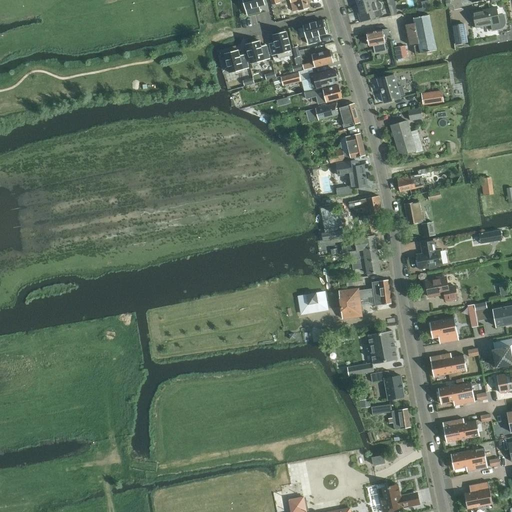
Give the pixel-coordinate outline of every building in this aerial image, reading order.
[(263,0),(243,0),(247,15),(261,12),(259,6),(265,5),(263,0)] [(297,1),(299,10),(309,8),(307,0),(290,0),(291,2),(297,1)] [(375,0),(371,0),(358,4),(360,13),(358,13),(361,22),(382,16),(381,9),(382,7),(381,4),(379,2),(376,2),(375,0)] [(476,27),(491,24),(492,30),(506,27),(504,15),(498,16),(496,8),(473,12),(476,27)] [(437,50),(434,39),(429,15),(413,18),(414,23),(406,25),(410,45),(418,44),(419,45),(414,46),(416,54),(420,53),(420,54),(437,50)] [(323,20),(303,25),(308,44),(320,41),(319,36),(326,34),(323,20)] [(453,26),(455,38),(456,44),(467,42),(466,32),(464,24),(453,26)] [(369,45),(369,46),(385,43),(384,37),(390,35),(388,29),(367,33),(368,39),(367,40),(366,40),(367,45),(368,45),(369,45)] [(274,42),(269,44),(272,55),(278,54),(279,59),(292,55),(291,51),(290,44),(286,31),(273,35),(274,42)] [(259,41),(246,44),(251,64),(270,59),(266,45),(261,46),(259,41)] [(238,50),(225,54),(230,73),(249,68),(245,54),(240,56),(238,50)] [(329,51),(311,55),(314,68),(332,63),(329,51)] [(335,70),(310,77),(313,90),(322,88),(322,86),(338,82),(338,81),(339,80),(338,76),(336,75),(335,70)] [(281,77),(283,85),(301,81),(299,73),(281,77)] [(377,80),(382,94),(384,103),(401,98),(400,96),(404,94),(402,86),(397,87),(394,75),(377,80)] [(320,96),(324,95),(326,103),(342,98),(339,86),(319,91),(318,90),(310,91),(312,96),(319,94),(320,96)] [(422,94),(424,104),(444,101),(442,91),(422,94)] [(309,122),(320,120),(340,114),(341,120),(342,120),(343,127),(359,123),(354,104),(338,109),(337,103),(306,111),(309,122)] [(409,111),(411,121),(423,119),(421,108),(409,111)] [(391,126),(400,155),(416,151),(416,153),(423,151),(417,130),(411,132),(408,121),(391,126)] [(366,155),(364,148),(360,133),(346,137),(351,158),(366,155)] [(329,152),(331,163),(345,160),(343,149),(329,152)] [(344,176),(349,175),(352,188),(367,186),(365,177),(367,177),(367,175),(364,175),(363,166),(358,167),(357,161),(346,163),(337,164),(338,170),(343,170),(344,176)] [(431,177),(430,170),(429,170),(422,172),(422,174),(397,179),(400,192),(421,187),(419,179),(431,177)] [(481,179),(483,195),(494,194),(492,177),(481,179)] [(337,189),(338,196),(352,194),(351,187),(337,189)] [(428,195),(429,200),(441,198),(440,192),(428,195)] [(485,196),(486,209),(497,208),(496,195),(485,196)] [(348,202),(350,208),(354,208),(355,213),(360,212),(361,217),(357,217),(360,233),(376,230),(373,214),(382,213),(379,196),(366,199),(348,202)] [(422,223),(418,202),(405,204),(409,225),(422,223)] [(422,224),(424,237),(435,235),(433,222),(422,224)] [(479,233),(481,244),(502,240),(500,230),(479,233)] [(343,253),(350,252),(377,248),(375,236),(351,240),(356,239),(356,245),(342,247),(343,253)] [(421,243),(422,251),(423,250),(424,253),(417,255),(420,269),(429,267),(431,268),(435,268),(436,266),(442,265),(440,250),(435,251),(434,241),(421,243)] [(365,256),(365,262),(379,260),(377,248),(350,252),(351,258),(365,256)] [(379,260),(365,262),(352,264),(353,270),(366,268),(367,274),(381,272),(379,260)] [(341,280),(342,286),(366,282),(365,276),(341,280)] [(444,294),(445,301),(458,299),(455,286),(448,287),(446,277),(440,278),(439,277),(434,278),(433,280),(425,281),(428,297),(444,294)] [(373,288),(360,290),(361,298),(374,297),(375,305),(391,303),(388,280),(372,282),(373,288)] [(360,289),(340,291),(343,318),(363,316),(361,298),(360,290),(360,289)] [(307,298),(305,298),(307,311),(325,308),(323,295),(314,297),(313,293),(306,294),(307,298)] [(488,302),(475,305),(478,321),(491,318),(488,302)] [(511,305),(495,309),(499,327),(510,325),(511,324),(511,305)] [(430,322),(433,338),(443,336),(445,342),(458,340),(459,340),(455,317),(454,317),(454,318),(430,323),(430,322)] [(391,330),(385,332),(369,334),(368,334),(368,335),(366,335),(368,346),(370,346),(373,345),(374,352),(372,352),(374,363),(374,364),(397,360),(392,330),(391,330)] [(495,349),(492,350),(496,367),(511,363),(511,338),(493,343),(495,349)] [(430,357),(434,377),(434,376),(449,374),(446,359),(445,354),(431,357),(430,357)] [(463,355),(446,359),(449,374),(466,370),(467,371),(464,354),(463,355)] [(374,371),(372,363),(348,368),(349,376),(374,371)] [(371,374),(372,382),(384,380),(388,399),(405,396),(401,375),(390,377),(389,371),(371,374)] [(511,373),(497,376),(501,393),(511,390),(511,373)] [(475,402),(471,382),(456,385),(459,400),(460,404),(474,401),(475,402)] [(439,388),(438,388),(441,404),(442,404),(442,403),(459,400),(456,385),(439,388)] [(391,423),(393,422),(394,429),(410,427),(408,408),(392,411),(391,404),(371,407),(372,414),(392,412),(393,418),(390,418),(391,423)] [(461,439),(459,424),(458,420),(443,423),(443,422),(447,442),(461,439)] [(477,420),(476,420),(476,421),(459,424),(461,439),(479,436),(480,436),(477,420)] [(484,448),(469,451),(472,466),(473,470),(487,467),(487,468),(488,468),(484,447),(483,447),(484,448)] [(451,454),(454,470),(454,469),(472,466),(469,451),(451,454)] [(372,458),(374,465),(385,463),(384,455),(372,458)] [(465,493),(468,509),(468,508),(492,504),(493,504),(488,481),(488,482),(474,485),(475,491),(465,493)] [(383,511),(388,511),(398,510),(403,509),(403,508),(420,504),(417,493),(401,496),(398,484),(382,488),(384,498),(380,498),(383,511)] [(303,511),(306,511),(304,497),(289,500),(291,511),(303,511)]
